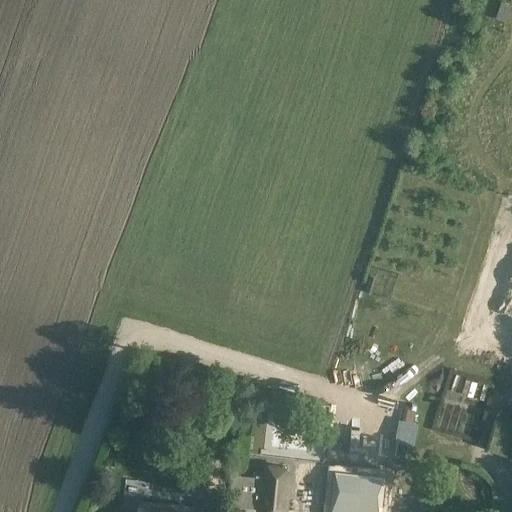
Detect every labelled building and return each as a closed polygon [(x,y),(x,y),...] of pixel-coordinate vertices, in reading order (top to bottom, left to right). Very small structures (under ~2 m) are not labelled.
[(370,275),(365,292),(371,294),(376,277),(370,275)] [(195,453),(191,491),(219,494),(222,455),(195,453)] [(262,470),(258,507),(258,509),(284,511),(286,511),(290,472),(285,466),(268,464),(262,470)] [(311,511),(312,491),(295,491),(294,511),(311,511)] [(190,511),(191,507),(150,502),(140,501),(138,511),(190,511)] [(375,511),(376,507),(333,503),(331,511),(375,511)]
